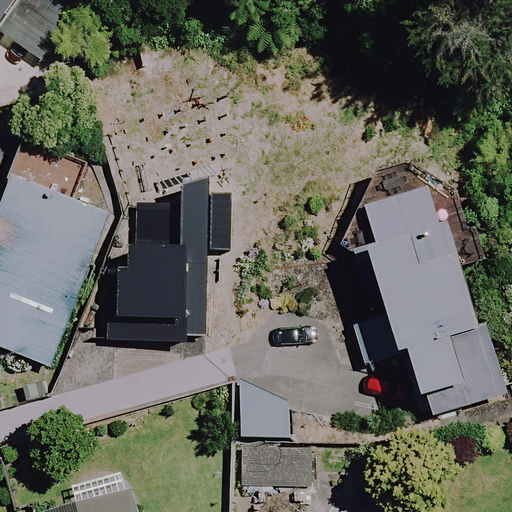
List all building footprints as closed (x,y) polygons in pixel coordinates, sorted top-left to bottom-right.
[(47,0),(0,0),(0,40),(40,65),(71,14),(47,0)] [(0,352),(44,371),(104,222),(69,208),(84,169),(34,148),(21,181),(10,176),(0,200),(0,352)] [(332,232),(367,317),(338,329),(355,371),(392,357),(411,405),(450,390),(459,412),(505,394),(426,195),(332,232)] [(120,339),(178,339),(199,339),(200,211),(170,210),(126,210),(126,236),(121,236),(120,339)] [(285,401),(237,399),(233,488),(305,491),(307,454),(283,453),(285,401)] [(127,511),(122,495),(67,511),(127,511)]
